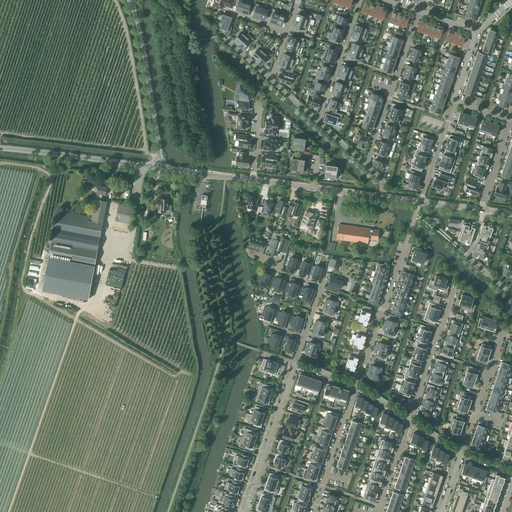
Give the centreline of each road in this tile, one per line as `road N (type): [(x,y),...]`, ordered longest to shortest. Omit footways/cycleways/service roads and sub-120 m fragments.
road 1 (track): [(7,511),(75,317),(20,280),(48,174),(0,162)]
road 2 (unclassified): [(162,168),(128,0)]
road 3 (tertiary): [(0,148),(162,168)]
road 4 (residential): [(417,10),(365,163)]
road 5 (residential): [(244,511),(294,364)]
road 6 (residential): [(355,385),(406,243)]
road 7 (residential): [(409,418),(453,289)]
road 8 (residential): [(312,511),(355,385)]
road 9 (residential): [(503,332),(461,452)]
road 10 (residential): [(317,119),(359,0)]
